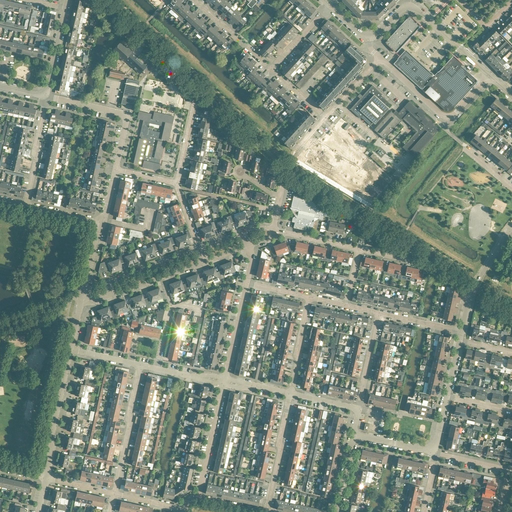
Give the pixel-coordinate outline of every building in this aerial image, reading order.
[(172,0),(168,5),(172,9),(179,0),(172,0)] [(182,0),(179,0),(173,7),(171,9),(175,13),(182,4),(181,3),(183,0),(182,0)] [(216,0),(213,4),(215,6),(213,8),(215,10),(223,0),(216,0)] [(226,0),(223,0),(215,10),(217,11),(219,9),(221,10),(229,2),(226,0)] [(251,8),(255,4),(257,2),(255,0),(251,0),(251,1),(249,2),(247,5),(251,8)] [(305,2),(304,0),(298,6),(302,10),(308,3),(306,1),(305,2)] [(350,0),(344,6),(346,7),(347,6),(349,8),(356,2),(358,0),(357,0),(350,0)] [(358,7),(360,6),(359,5),(360,4),(360,3),(358,0),(356,2),(349,8),(352,11),(351,12),(352,13),(358,7)] [(384,0),(382,2),(389,9),(391,6),(392,7),(394,6),(387,0),(384,0)] [(182,4),(175,13),(179,16),(188,5),(190,3),(189,2),(187,4),(184,6),(182,4)] [(223,12),(221,15),(223,16),(232,6),(233,5),(229,2),(221,10),(223,12)] [(380,8),(386,13),(387,12),(386,11),(389,9),(382,2),(378,6),(380,8)] [(302,10),(306,13),(311,7),(309,5),(310,4),(308,3),(302,10)] [(260,9),(255,4),(251,8),(257,14),(261,10),(260,9)] [(24,26),(22,26),(21,28),(27,29),(32,6),(27,5),(25,14),(24,17),(24,18),(26,19),(24,26)] [(182,20),(184,17),(190,11),(188,10),(190,7),(188,5),(179,16),(182,20)] [(360,19),(362,12),(364,9),(360,5),(360,6),(358,7),(352,13),(353,15),(354,13),(360,19)] [(227,16),(229,17),(236,10),(232,6),(223,16),(225,18),(227,16)] [(313,9),(311,7),(306,13),(312,19),(315,15),(313,13),(316,10),(314,8),(313,9)] [(380,8),(375,12),(378,19),(384,14),(385,15),(386,13),(380,8)] [(231,19),(228,22),(230,23),(239,14),(241,12),(237,9),(236,10),(229,17),(231,19)] [(43,18),(54,20),(56,12),(50,11),(50,14),(44,12),(43,17),(43,18)] [(185,18),(188,21),(196,12),(194,11),(192,13),(190,11),(184,17),(185,18)] [(190,27),(192,24),(198,18),(196,17),(198,14),(196,12),(188,21),(186,23),(190,27)] [(367,20),(369,20),(369,12),(362,12),(360,19),(367,19),(367,20)] [(369,12),(369,20),(371,20),(371,19),(378,19),(375,12),(369,12)] [(239,14),(230,23),(232,25),(234,22),(236,24),(243,17),(239,14)] [(409,16),(405,20),(415,29),(415,28),(418,25),(419,24),(417,23),(409,16)] [(238,26),(236,28),(238,30),(247,21),(247,20),(247,19),(245,17),(244,17),(243,18),(243,17),(236,24),(238,26)] [(192,24),(196,28),(204,19),(202,18),(199,20),(198,18),(192,24)] [(197,34),(200,31),(205,25),(203,23),(205,21),(204,19),(196,28),(193,31),(197,34)] [(414,29),(415,29),(405,20),(402,24),(411,33),(411,32),(414,29)] [(322,22),(319,26),(322,28),(321,30),(321,31),(321,32),(323,33),(322,33),(323,34),(331,25),(329,23),(330,22),(328,21),(324,24),(322,22)] [(505,21),(501,25),(507,31),(511,27),(505,21)] [(53,26),(41,23),(40,23),(39,28),(41,28),(52,31),(53,26)] [(290,24),(286,28),(292,33),(294,31),(296,34),(298,32),(290,24)] [(411,33),(402,24),(398,28),(407,37),(408,36),(407,36),(410,33),(411,33)] [(201,38),(203,35),(211,26),(209,25),(207,27),(205,25),(200,31),(197,34),(201,38)] [(213,28),(211,26),(203,35),(205,37),(208,34),(209,36),(217,27),(215,25),(213,28)] [(333,27),(331,25),(323,34),(327,37),(335,28),(334,26),(333,27)] [(502,36),(507,31),(501,25),(496,30),(502,36)] [(290,35),(292,33),(286,28),(284,26),(281,28),(284,30),(283,32),(291,39),(293,38),(290,35)] [(211,42),(213,39),(219,33),(217,31),(219,29),(217,27),(209,36),(207,39),(211,42)] [(331,40),(333,38),(338,32),(336,30),(337,29),(335,28),(327,37),(331,40)] [(398,28),(395,32),(404,41),(404,40),(407,37),(398,28)] [(496,39),(500,35),(493,29),(489,33),(496,39)] [(221,35),(219,33),(213,39),(217,43),(225,34),(223,32),(221,35)] [(283,32),(279,35),(285,41),(287,39),(289,41),(291,39),(283,32)] [(338,32),(333,38),(331,40),(335,44),(335,43),(343,34),(341,33),(340,34),(338,32)] [(403,41),(404,41),(395,32),(391,36),(400,45),(401,44),(400,44),(403,41)] [(283,43),(285,41),(279,35),(277,33),(274,37),(276,39),(284,47),(286,45),(283,43)] [(485,36),(492,43),(494,45),(498,42),(496,39),(489,33),(485,36)] [(217,43),(221,46),(226,40),(224,38),(227,36),(225,34),(217,43)] [(339,46),(340,45),(346,39),(344,37),(345,36),(343,34),(335,43),(339,46)] [(483,39),(482,40),(488,47),(492,43),(485,36),(484,35),(482,37),(483,39)] [(386,43),(394,51),(395,50),(399,45),(400,45),(391,36),(386,42),(385,42),(386,43)] [(68,37),(66,45),(77,47),(79,39),(68,37)] [(272,38),(270,41),(278,48),(280,46),(283,49),(284,47),(276,39),(274,41),(272,38)] [(228,42),(226,40),(221,46),(225,50),(226,48),(229,45),(230,44),(232,41),(230,39),(228,42)] [(340,45),(339,46),(343,50),(351,42),(349,40),(348,41),(346,39),(340,45)] [(478,41),(476,43),(484,51),(484,50),(488,47),(482,40),(480,42),(478,41)] [(121,41),(112,51),(124,62),(125,60),(126,59),(135,67),(134,68),(136,70),(137,69),(141,72),(141,73),(142,72),(145,74),(150,56),(141,53),(137,58),(132,53),(133,52),(132,52),(121,42),(121,41)] [(277,50),(278,48),(270,41),(266,44),(272,50),(274,48),(277,50)] [(303,43),(312,51),(315,47),(309,42),(307,44),(305,42),(303,43)] [(308,55),(312,51),(303,43),(301,45),(304,48),(302,49),(308,55)] [(484,50),(484,51),(476,43),(472,47),(481,56),(484,59),(487,56),(485,54),(483,52),(484,50)] [(266,44),(263,48),(271,56),(273,54),(271,52),(272,50),(266,44)] [(351,44),(345,51),(352,58),(359,50),(352,44),(351,45),(351,44)] [(40,45),(39,48),(37,57),(43,58),(44,51),(47,52),(48,47),(40,45)] [(66,45),(64,53),(72,55),(76,56),(77,51),(76,51),(77,47),(66,45)] [(270,58),(271,56),(263,48),(261,50),(259,47),(257,50),(265,58),(267,55),(270,58)] [(298,49),(296,51),(307,60),(310,57),(308,55),(302,49),(300,51),(298,49)] [(359,50),(352,58),(356,61),(366,61),(366,59),(365,58),(366,57),(359,50)] [(297,55),(295,57),(303,64),(307,60),(296,51),(295,53),(297,55)] [(393,64),(394,64),(397,68),(409,55),(408,55),(408,56),(405,53),(405,52),(404,52),(403,53),(393,64)] [(239,63),(236,65),(240,69),(241,68),(243,66),(248,60),(246,58),(249,56),(247,54),(244,57),(241,54),(240,57),(237,61),(239,63)] [(489,64),(495,58),(491,54),(485,60),(489,64)] [(409,55),(397,68),(414,82),(425,70),(424,70),(421,67),(420,66),(417,64),(417,63),(416,63),(413,60),(412,59),(409,56),(409,55)] [(493,68),(501,59),(498,55),(495,58),(489,64),(493,68)] [(289,58),(300,68),(303,64),(295,57),(294,59),(291,57),(289,58)] [(452,78),(462,67),(463,65),(458,60),(456,59),(456,58),(455,57),(454,58),(452,61),(451,61),(450,62),(451,62),(448,65),(447,66),(444,69),(443,70),(444,71),(452,78)] [(288,65),(294,70),(296,72),(300,68),(289,58),(288,60),(290,63),(288,65)] [(504,65),(507,63),(502,58),(501,59),(493,68),(496,72),(504,64),(504,65)] [(248,60),(243,66),(241,68),(245,72),(254,61),(252,59),(250,62),(248,60)] [(246,74),(248,76),(256,67),(254,65),(256,63),(254,61),(245,72),(246,73),(246,74)] [(356,61),(350,69),(357,75),(364,68),(362,67),(366,63),(366,61),(356,61)] [(504,64),(496,72),(500,76),(508,68),(508,69),(510,67),(507,63),(504,65),(504,64)] [(284,64),(282,66),(291,74),(294,70),(288,65),(287,66),(284,64)] [(283,70),(281,72),(290,80),(294,76),(291,74),(282,66),(281,68),(283,70)] [(250,81),(252,79),(257,73),(255,71),(258,69),(256,67),(248,76),(246,77),(250,81)] [(470,74),(462,67),(452,78),(444,71),(425,92),(445,111),(451,110),(455,106),(473,87),(478,81),(470,74)] [(508,68),(500,76),(506,82),(507,81),(511,77),(509,75),(511,72),(511,69),(510,67),(508,69),(508,68)] [(350,69),(343,76),(351,82),(357,75),(350,69)] [(414,82),(418,86),(429,74),(428,73),(428,74),(425,71),(425,70),(414,82)] [(252,79),(255,82),(263,74),(261,72),(259,75),(257,73),(252,79)] [(265,76),(263,74),(255,82),(259,86),(265,80),(263,78),(265,76)] [(340,79),(337,83),(344,90),(351,82),(343,76),(341,74),(338,78),(340,79)] [(429,74),(418,86),(422,90),(431,79),(431,80),(433,78),(432,77),(429,74)] [(130,105),(131,105),(132,105),(132,104),(134,105),(134,107),(139,86),(140,87),(139,86),(140,82),(127,79),(126,83),(125,83),(125,84),(126,83),(121,104),(124,104),(125,104),(126,105),(127,105),(128,105),(129,105),(130,105)] [(259,86),(263,89),(271,81),(269,79),(267,82),(265,80),(259,86)] [(263,89),(265,91),(267,93),(269,90),(277,82),(275,80),(273,83),(271,81),(263,89)] [(269,90),(267,93),(271,96),(273,94),(278,88),(277,86),(279,83),(277,82),(269,90)] [(328,88),(330,90),(338,97),(344,90),(337,83),(334,86),(332,85),(328,88)] [(65,86),(57,84),(55,93),(67,96),(68,92),(66,90),(64,90),(65,86)] [(360,99),(350,109),(360,118),(361,117),(370,125),(373,122),(375,124),(389,108),(387,107),(390,104),(381,95),(382,94),(372,85),(362,96),(361,94),(358,97),(360,99)] [(275,99),(277,97),(284,89),(283,87),(280,89),(278,88),(273,94),(271,96),(275,99)] [(279,103),(280,101),(286,95),(284,93),(286,90),(284,89),(277,97),(275,99),(279,103)] [(330,90),(324,97),(331,104),(338,97),(330,90)] [(288,96),(286,95),(280,101),(284,104),(292,96),(290,94),(288,96)] [(284,104),(288,108),(293,101),(292,100),(294,97),(292,96),(284,104)] [(325,110),(331,104),(324,97),(321,100),(319,99),(315,102),(324,110),(325,110)] [(5,103),(2,114),(8,115),(8,112),(11,100),(9,99),(8,103),(5,103)] [(490,106),(495,109),(500,103),(496,99),(490,106)] [(295,103),(293,101),(288,108),(292,111),(299,104),(300,103),(298,101),(295,103)] [(384,139),(403,119),(417,131),(402,147),(413,156),(415,154),(417,156),(434,137),(433,136),(439,129),(435,125),(434,124),(423,115),(425,113),(426,112),(419,107),(418,108),(409,101),(398,113),(396,111),(394,113),(391,111),(374,130),(384,139)] [(505,106),(500,103),(495,109),(499,113),(505,106)] [(201,113),(201,115),(211,117),(212,112),(209,111),(209,109),(204,104),(202,110),(204,110),(203,113),(201,113)] [(34,105),(32,105),(29,117),(35,118),(35,115),(38,116),(39,111),(33,109),(34,105)] [(505,106),(499,113),(503,117),(509,110),(505,106)] [(50,122),(55,123),(58,110),(56,110),(55,114),(49,113),(47,118),(50,118),(50,119),(50,122)] [(511,115),(511,112),(509,110),(503,117),(508,120),(511,115)] [(165,142),(164,142),(164,140),(168,141),(172,124),(173,124),(174,117),(154,112),(153,116),(151,116),(151,114),(139,111),(137,119),(143,120),(140,136),(142,137),(142,139),(139,138),(133,163),(141,165),(141,163),(143,164),(142,167),(159,171),(161,164),(159,164),(160,159),(161,159),(165,142)] [(60,124),(66,125),(68,113),(66,112),(65,117),(62,116),(60,124)] [(315,118),(309,113),(302,120),(310,127),(317,120),(315,118)] [(299,124),(296,127),(303,134),(310,127),(302,120),(301,119),(297,122),(299,124)] [(103,121),(101,126),(114,129),(114,126),(110,125),(111,122),(103,121)] [(109,130),(113,131),(114,129),(101,126),(98,125),(97,127),(98,128),(101,129),(100,131),(108,133),(109,130)] [(209,128),(199,126),(198,128),(200,128),(199,131),(207,133),(212,135),(213,130),(209,128)] [(288,133),(289,135),(297,142),(303,134),(296,127),(293,131),(291,129),(288,133)] [(108,133),(100,131),(98,131),(96,136),(111,139),(112,137),(108,136),(108,133)] [(47,134),(45,133),(44,136),(51,137),(50,140),(59,142),(62,143),(63,137),(52,135),(47,134)] [(290,149),(297,142),(289,135),(283,142),(290,149)] [(470,141),(475,145),(480,138),(476,135),(470,141)] [(483,141),(480,138),(475,145),(479,149),(485,142),(487,140),(485,138),(483,141)] [(45,142),(44,144),(58,148),(61,148),(63,143),(62,143),(59,142),(50,140),(49,143),(45,142)] [(92,146),(96,147),(108,150),(108,147),(104,146),(105,143),(106,144),(94,141),(93,141),(92,146)] [(484,153),(484,152),(490,145),(489,146),(485,142),(479,149),(484,153)] [(48,151),(57,153),(58,148),(44,144),(43,147),(48,148),(48,151)] [(494,149),(490,145),(484,152),(489,155),(494,149)] [(10,153),(13,154),(22,156),(23,153),(25,154),(25,151),(14,149),(11,148),(10,153)] [(237,149),(236,149),(236,151),(235,158),(236,159),(238,160),(238,159),(242,160),(244,150),(237,148),(237,149)] [(325,148),(317,169),(377,206),(393,180),(371,160),(364,172),(325,148)] [(489,155),(493,159),(499,152),(494,149),(489,155)] [(92,151),(90,157),(93,157),(106,160),(106,158),(102,157),(103,154),(94,152),(92,151)] [(503,156),(499,152),(493,159),(498,163),(503,156)] [(370,157),(375,162),(378,158),(373,153),(370,157)] [(45,161),(54,163),(56,158),(42,155),(41,157),(46,158),(45,161)] [(498,163),(502,166),(508,160),(503,156),(498,163)] [(251,170),(250,171),(254,172),(254,173),(256,173),(256,172),(257,173),(259,163),(255,162),(256,159),(253,159),(251,168),(250,168),(250,170),(251,170)] [(506,170),(511,163),(508,160),(502,166),(506,170)] [(192,163),(191,166),(203,169),(204,164),(191,161),(190,163),(192,163)] [(220,166),(219,170),(223,171),(222,172),(229,173),(231,166),(232,167),(232,164),(231,164),(232,163),(228,162),(228,161),(226,161),(226,162),(225,161),(223,167),(220,166)] [(99,167),(100,164),(92,163),(91,168),(103,171),(104,168),(99,167)] [(9,170),(20,172),(21,170),(19,169),(19,167),(10,164),(9,170)] [(44,169),(43,172),(52,174),(53,169),(39,165),(39,168),(44,169)] [(269,168),(263,167),(260,176),(267,177),(269,168)] [(189,174),(189,177),(197,179),(200,180),(201,174),(188,171),(188,174),(189,174)] [(97,178),(98,175),(86,172),(85,178),(101,181),(102,181),(102,179),(101,179),(97,178)] [(272,174),(269,174),(266,186),(270,187),(270,188),(272,188),(272,187),(273,188),(275,181),(276,181),(276,179),(275,178),(276,177),(271,176),(272,174)] [(121,180),(120,186),(131,189),(132,186),(130,186),(130,183),(133,183),(134,179),(125,177),(125,181),(121,180)] [(240,193),(241,187),(238,187),(238,189),(235,188),(237,182),(233,181),(233,180),(231,180),(231,181),(230,180),(228,187),(227,189),(228,189),(228,190),(234,192),(237,192),(237,193),(240,193)] [(186,188),(197,190),(198,185),(196,184),(186,182),(185,184),(187,184),(186,188)] [(83,188),(85,189),(98,192),(99,189),(95,188),(95,185),(84,183),(83,188)] [(17,185),(14,194),(17,195),(17,197),(23,198),(24,193),(21,192),(21,191),(22,186),(17,185)] [(173,190),(168,188),(166,197),(165,201),(170,202),(170,200),(173,201),(174,199),(178,200),(176,195),(175,195),(172,194),(173,190)] [(41,200),(43,191),(38,190),(37,195),(36,195),(33,194),(31,200),(38,202),(38,200),(41,200)] [(54,193),(52,203),(54,203),(54,205),(60,207),(62,196),(59,195),(59,194),(59,192),(54,191),(54,193)] [(66,208),(70,209),(71,207),(74,208),(76,198),(70,197),(71,193),(69,192),(66,208)] [(118,192),(117,198),(126,200),(129,201),(129,198),(127,197),(128,194),(118,192)] [(257,193),(253,192),(251,199),(252,199),(255,200),(265,202),(266,201),(267,199),(266,199),(267,195),(266,195),(266,194),(264,194),(263,194),(257,193)] [(188,200),(190,205),(198,202),(197,197),(198,196),(197,193),(195,193),(189,195),(191,199),(188,200)] [(298,210),(302,196),(294,194),(291,209),(298,210)] [(302,196),(298,210),(306,212),(309,201),(309,198),(302,196)] [(190,205),(192,210),(203,206),(201,201),(198,202),(190,205)] [(215,208),(212,207),(212,208),(214,213),(219,211),(219,209),(220,203),(220,201),(217,201),(215,208)] [(317,203),(309,201),(306,212),(315,214),(317,206),(318,202),(317,202),(317,203)] [(168,213),(171,212),(179,209),(177,204),(166,208),(168,213)] [(203,206),(192,210),(194,215),(205,210),(206,210),(204,205),(203,206)] [(317,206),(315,214),(314,218),(317,219),(323,220),(324,216),(328,217),(330,209),(317,206)] [(181,214),(179,209),(171,212),(168,213),(170,218),(173,217),(181,214)] [(122,221),(124,212),(114,210),(113,216),(117,216),(116,220),(122,221)] [(194,215),(195,219),(207,215),(205,210),(194,215)] [(298,210),(297,213),(296,216),(305,218),(315,220),(317,219),(314,218),(315,214),(306,212),(298,210)] [(245,211),(239,213),(240,215),(244,224),(249,222),(248,217),(251,216),(252,211),(248,211),(245,211)] [(234,217),(234,214),(231,215),(233,223),(236,222),(238,226),(244,224),(240,215),(234,217)] [(222,218),(223,221),(227,230),(232,228),(231,224),(233,223),(231,215),(222,218)] [(302,230),(305,218),(296,216),(295,216),(292,218),(293,218),(292,222),(295,222),(293,228),(302,230)] [(185,223),(183,218),(174,222),(175,224),(172,225),(173,228),(185,223)] [(315,220),(305,218),(302,230),(312,232),(315,220)] [(204,239),(210,237),(206,227),(202,228),(200,221),(195,223),(200,235),(202,234),(204,239)] [(221,233),(227,230),(223,221),(217,223),(217,221),(214,222),(216,229),(219,228),(221,233)] [(338,223),(328,221),(325,231),(333,233),(334,232),(343,234),(345,226),(345,225),(341,224),(338,223)] [(212,225),(206,227),(210,237),(215,234),(214,230),(216,229),(214,222),(211,223),(212,225)] [(110,231),(119,233),(120,227),(111,225),(110,231)] [(191,238),(188,229),(185,230),(187,234),(181,236),(185,246),(190,244),(189,239),(191,238)] [(180,234),(172,237),(174,244),(177,243),(179,248),(185,246),(181,236),(180,234)] [(115,249),(118,239),(108,237),(107,243),(110,244),(109,251),(115,249)] [(167,241),(164,242),(168,252),(173,250),(172,245),(174,244),(172,237),(166,239),(167,241)] [(168,252),(164,242),(163,240),(155,243),(158,250),(160,249),(162,254),(168,252)] [(294,251),(300,252),(302,243),(299,242),(299,241),(295,240),(294,243),(296,244),(296,245),(291,244),(292,252),(294,252),(294,251)] [(285,242),(279,244),(283,253),(288,251),(289,253),(292,252),(291,244),(287,246),(285,242)] [(147,246),(147,249),(151,258),(157,256),(155,251),(158,250),(155,243),(147,246)] [(300,252),(309,254),(311,249),(308,248),(308,244),(302,243),(300,252)] [(274,256),(283,253),(279,244),(274,246),(275,250),(271,251),(273,255),(274,256)] [(145,260),(151,258),(147,249),(147,246),(145,246),(143,246),(143,248),(138,249),(141,257),(143,256),(145,260)] [(309,254),(318,256),(320,247),(314,246),(313,249),(311,249),(309,254)] [(318,256),(327,258),(328,253),(326,252),(326,248),(320,247),(318,256)] [(136,253),(130,255),(134,264),(140,262),(138,258),(141,257),(138,249),(135,250),(136,253)] [(327,258),(326,262),(329,262),(331,261),(331,259),(336,260),(338,251),(332,250),(331,253),(328,253),(327,258)] [(262,253),(259,264),(268,266),(270,257),(268,256),(268,255),(263,252),(262,253)] [(350,254),(344,252),(342,262),(351,264),(353,258),(349,257),(350,254)] [(128,267),(134,264),(130,255),(125,257),(124,255),(121,256),(124,263),(127,262),(128,267)] [(118,257),(119,259),(114,261),(117,271),(123,269),(121,264),(124,263),(121,256),(118,257)] [(369,268),(371,259),(365,257),(365,259),(361,258),(360,266),(369,268)] [(111,273),(117,271),(114,261),(113,259),(100,263),(98,272),(99,273),(110,269),(111,273)] [(383,261),(377,260),(375,269),(384,271),(385,265),(382,265),(383,261)] [(232,262),(226,264),(229,273),(230,276),(236,274),(238,273),(240,266),(236,265),(233,266),(232,262)] [(385,265),(384,271),(383,273),(387,274),(387,275),(391,276),(392,276),(393,273),(395,264),(389,263),(388,266),(385,265)] [(222,270),(219,271),(222,279),(225,278),(224,275),(229,273),(226,264),(220,266),(222,270)] [(396,274),(402,275),(403,270),(400,269),(401,265),(395,264),(393,273),(392,276),(392,277),(395,278),(396,274)] [(410,281),(411,277),(413,268),(407,267),(406,270),(403,270),(402,275),(407,277),(407,279),(407,280),(410,281)] [(222,279),(219,271),(216,272),(215,268),(209,270),(213,279),(216,278),(217,280),(218,280),(222,279)] [(411,277),(410,281),(421,283),(423,274),(418,273),(419,269),(413,268),(411,277)] [(205,277),(202,278),(205,285),(208,284),(207,282),(213,279),(209,270),(203,272),(205,277)] [(259,280),(265,282),(267,272),(258,270),(256,276),(260,277),(259,280)] [(205,285),(202,278),(200,279),(198,274),(192,276),(197,288),(205,285)] [(197,290),(197,288),(192,276),(186,278),(188,283),(185,284),(188,291),(189,293),(197,290)] [(181,280),(175,282),(179,292),(184,290),(185,292),(188,291),(185,284),(183,285),(181,280)] [(168,290),(171,297),(174,296),(173,294),(179,292),(175,282),(169,284),(171,289),(168,290)] [(451,282),(451,283),(449,283),(448,283),(447,286),(446,287),(445,291),(449,292),(457,294),(458,292),(459,292),(460,289),(459,289),(459,287),(459,286),(451,282)] [(340,286),(337,285),(335,295),(340,296),(339,299),(343,299),(345,293),(341,292),(343,286),(340,286)] [(223,287),(221,297),(230,299),(232,293),(228,292),(229,288),(223,287)] [(166,299),(164,292),(161,293),(159,288),(153,290),(157,300),(163,298),(164,300),(166,299)] [(149,297),(147,298),(149,305),(154,304),(154,305),(158,303),(157,300),(153,290),(148,292),(149,297)] [(356,300),(361,301),(363,291),(361,290),(358,290),(357,295),(353,295),(352,301),(356,302),(356,300)] [(149,305),(147,298),(144,299),(142,294),(137,296),(140,306),(146,304),(147,309),(150,308),(149,305)] [(133,303),(130,304),(133,311),(135,310),(135,308),(140,306),(137,296),(131,299),(133,303)] [(395,298),(393,308),(398,309),(400,301),(401,298),(395,297),(395,298)] [(286,313),(287,309),(289,301),(283,300),(281,310),(281,312),(286,313)] [(133,311),(130,304),(127,305),(125,301),(120,303),(123,312),(127,311),(128,313),(133,311)] [(116,309),(113,310),(116,318),(120,316),(120,313),(123,312),(120,303),(114,305),(116,309)] [(220,303),(218,312),(223,313),(224,310),(228,311),(229,305),(220,303)] [(445,308),(457,311),(458,308),(454,307),(455,305),(446,303),(445,308)] [(314,311),(314,312),(313,319),(318,320),(319,318),(318,318),(321,308),(316,307),(316,306),(312,305),(310,310),(314,311)] [(109,307),(103,309),(106,318),(112,316),(113,319),(116,318),(113,310),(110,311),(109,307)] [(178,313),(177,318),(185,320),(187,315),(186,315),(182,314),(182,313),(183,309),(181,308),(179,309),(178,313)] [(99,316),(93,318),(92,322),(100,324),(102,323),(101,321),(106,318),(103,309),(97,311),(99,316)] [(449,323),(452,323),(454,318),(452,318),(453,315),(444,313),(443,319),(450,320),(449,323)] [(131,327),(137,328),(139,318),(132,320),(132,321),(132,323),(131,327)] [(368,319),(363,318),(361,328),(364,328),(364,327),(366,327),(367,324),(367,323),(371,324),(373,318),(368,318),(368,319)] [(139,321),(137,328),(140,329),(139,334),(144,335),(146,326),(147,323),(144,323),(139,321)] [(87,331),(97,333),(98,328),(99,328),(100,324),(92,322),(91,325),(89,325),(88,328),(87,331)] [(471,324),(470,328),(470,332),(472,332),(471,337),(473,338),(477,339),(479,328),(480,326),(471,324)] [(480,326),(479,328),(477,339),(480,340),(480,339),(482,340),(484,335),(486,335),(488,328),(485,327),(480,326)] [(121,335),(123,335),(132,337),(133,332),(130,332),(130,330),(129,329),(129,328),(125,327),(124,330),(121,330),(120,335),(121,335)] [(319,333),(320,329),(312,327),(310,333),(321,335),(322,335),(322,333),(319,333)] [(405,341),(406,336),(409,337),(411,329),(409,328),(405,327),(403,337),(402,340),(405,341)] [(486,335),(489,336),(488,341),(490,341),(490,342),(493,343),(496,333),(496,330),(488,328),(486,335)] [(86,337),(95,339),(97,333),(87,331),(86,337)] [(502,331),(501,333),(501,334),(496,333),(493,343),(497,344),(497,343),(499,343),(500,338),(503,339),(505,332),(502,331)] [(506,346),(510,347),(511,337),(511,336),(507,335),(507,332),(505,332),(503,339),(506,340),(505,345),(507,345),(506,346)] [(449,341),(450,336),(447,335),(446,337),(439,335),(435,335),(434,340),(447,343),(447,340),(449,341)] [(86,337),(85,343),(94,345),(95,339),(86,337)] [(250,344),(252,345),(254,345),(255,340),(254,340),(251,339),(243,337),(241,343),(250,344)] [(438,341),(437,346),(449,349),(449,346),(446,345),(447,343),(434,340),(438,341)] [(322,346),(319,346),(307,343),(307,345),(310,346),(309,349),(321,352),(322,346)] [(379,343),(379,344),(382,345),(381,349),(393,351),(394,346),(382,343),(380,343),(379,343)] [(206,351),(209,352),(218,354),(219,349),(211,347),(207,346),(206,351)] [(240,348),(239,353),(248,355),(251,356),(252,351),(251,350),(249,350),(240,348)] [(470,362),(478,364),(480,353),(475,351),(474,357),(471,357),(470,359),(470,362)] [(172,359),(171,362),(178,364),(178,361),(176,360),(178,355),(169,353),(168,358),(172,359)] [(378,359),(387,361),(391,362),(392,357),(391,356),(388,356),(377,353),(376,355),(379,356),(378,359)] [(480,353),(478,364),(482,365),(482,367),(486,368),(487,360),(484,360),(486,355),(486,354),(480,353)] [(485,369),(485,370),(488,371),(489,368),(489,366),(495,367),(497,356),(491,355),(491,356),(490,361),(487,360),(486,368),(485,369)] [(495,367),(494,368),(501,369),(500,372),(502,372),(504,364),(501,363),(502,359),(502,357),(497,356),(495,367)] [(272,363),(276,364),(287,366),(287,364),(284,364),(285,360),(277,358),(273,358),(272,363)] [(375,362),(374,364),(386,366),(389,367),(390,367),(391,362),(387,361),(378,359),(378,363),(375,362)] [(507,365),(504,364),(502,372),(504,373),(505,370),(511,372),(511,365),(511,359),(508,359),(507,365)] [(81,366),(80,372),(89,374),(90,370),(92,371),(95,369),(95,366),(97,365),(98,362),(90,360),(89,364),(89,367),(81,366)] [(377,366),(376,370),(388,372),(389,367),(386,366),(374,364),(374,365),(377,366)] [(117,375),(118,376),(127,378),(129,369),(130,369),(117,366),(116,370),(118,370),(117,375)] [(355,376),(356,371),(347,369),(344,368),(343,373),(355,376)] [(86,379),(85,382),(91,383),(92,380),(88,380),(89,374),(80,372),(79,378),(86,379)] [(148,374),(146,382),(156,384),(157,385),(159,379),(159,376),(148,373),(148,374)] [(270,382),(282,385),(283,382),(284,377),(272,374),(270,382)] [(385,383),(387,378),(372,374),(371,376),(374,377),(374,380),(385,383)] [(304,387),(303,390),(309,391),(311,383),(302,381),(301,386),(304,387)] [(76,385),(75,388),(76,389),(88,392),(89,392),(91,387),(95,387),(95,384),(91,383),(85,382),(85,385),(77,383),(77,385),(76,385)] [(464,395),(466,387),(466,384),(458,382),(457,388),(460,389),(459,394),(464,395)] [(473,392),(475,383),(474,382),(473,386),(466,384),(466,387),(464,395),(469,396),(470,391),(473,392)] [(480,398),(482,391),(483,388),(476,386),(477,383),(475,383),(473,392),(476,392),(475,397),(480,398)] [(482,391),(480,398),(485,400),(485,399),(486,395),(489,396),(491,385),(489,385),(488,389),(483,388),(482,391)] [(496,402),(498,395),(499,390),(496,389),(496,391),(492,390),(493,385),(491,385),(489,396),(492,396),(491,401),(496,402)] [(350,390),(348,399),(351,399),(351,401),(353,401),(355,396),(358,397),(360,388),(356,388),(356,387),(353,387),(351,386),(350,390)] [(87,398),(88,392),(76,389),(75,395),(82,397),(81,400),(87,401),(88,398),(87,398)] [(196,390),(195,395),(196,395),(199,395),(198,396),(200,397),(209,399),(209,396),(208,396),(208,393),(200,391),(196,390)] [(367,390),(365,401),(368,401),(367,404),(370,405),(370,404),(373,404),(375,395),(370,394),(370,391),(367,390)] [(502,390),(499,390),(498,395),(496,402),(501,403),(502,399),(505,399),(506,398),(506,393),(501,392),(502,390)] [(230,392),(229,397),(238,399),(240,400),(241,398),(243,393),(239,392),(239,394),(230,392)] [(141,404),(151,406),(154,407),(155,401),(152,401),(143,398),(141,404)] [(265,407),(277,409),(278,404),(278,401),(267,398),(265,407)] [(391,399),(388,409),(391,410),(391,408),(394,409),(395,403),(398,404),(398,401),(391,399)] [(411,414),(414,415),(416,405),(411,404),(411,403),(410,400),(407,399),(405,411),(409,412),(411,413),(411,414)] [(72,407),(81,409),(84,410),(86,404),(87,404),(87,401),(81,400),(81,403),(73,401),(72,407)] [(427,405),(424,417),(427,418),(427,416),(430,417),(430,416),(432,416),(433,417),(436,404),(432,403),(432,405),(432,406),(427,405)] [(153,412),(154,407),(151,406),(141,404),(140,409),(153,412)] [(297,408),(296,414),(307,416),(308,411),(305,410),(306,407),(298,405),(298,408),(297,408)] [(453,406),(453,408),(451,416),(455,417),(455,418),(459,419),(459,415),(462,406),(459,405),(459,407),(456,407),(453,406)] [(462,419),(467,420),(469,411),(466,411),(466,409),(463,408),(464,406),(462,406),(459,415),(462,416),(462,419)] [(78,414),(77,417),(83,419),(89,420),(89,417),(84,416),(85,410),(84,410),(81,409),(72,407),(71,413),(78,414)] [(140,409),(139,415),(151,418),(153,412),(140,409)] [(475,422),(478,409),(475,409),(475,411),(472,410),(471,412),(469,411),(467,420),(475,422)] [(483,424),(485,415),(482,414),(482,413),(479,412),(480,410),(478,409),(475,422),(483,424)] [(492,423),(494,413),(491,412),(491,414),(488,414),(488,416),(485,415),(483,424),(488,425),(489,422),(492,423)] [(337,416),(338,414),(335,413),(333,421),(343,423),(344,420),(342,420),(343,417),(337,416)] [(494,426),(499,427),(501,420),(501,419),(498,418),(499,416),(496,415),(496,413),(494,413),(492,423),(494,423),(494,426)] [(142,416),(141,421),(150,423),(151,418),(139,415),(142,416)] [(70,419),(68,424),(77,426),(78,423),(81,424),(82,423),(83,419),(77,417),(77,420),(70,419)] [(499,427),(498,429),(504,430),(504,427),(507,428),(509,418),(507,417),(507,420),(504,419),(503,421),(501,420),(499,427)] [(108,419),(107,425),(119,428),(120,422),(118,421),(111,420),(108,419)] [(150,423),(141,421),(139,426),(149,429),(152,429),(153,424),(150,423)] [(73,435),(83,437),(83,434),(80,433),(81,427),(77,426),(68,424),(67,430),(74,432),(73,435)] [(106,430),(109,431),(118,433),(119,428),(107,425),(106,430)] [(327,431),(328,431),(341,434),(341,431),(340,431),(341,428),(332,426),(328,425),(327,431)] [(468,446),(470,447),(469,452),(475,454),(477,444),(478,440),(472,439),(474,433),(471,432),(470,436),(469,439),(469,441),(468,446)] [(221,440),(229,442),(233,443),(234,437),(231,436),(222,434),(221,440)] [(83,437),(73,435),(73,438),(66,436),(65,437),(64,437),(63,441),(64,441),(64,442),(73,444),(76,445),(77,439),(82,440),(83,437)] [(101,446),(105,447),(114,449),(116,444),(106,442),(102,441),(101,446)] [(446,441),(445,444),(447,444),(446,447),(447,447),(446,450),(453,452),(454,449),(455,449),(455,448),(456,449),(458,447),(459,445),(459,444),(446,441)] [(63,446),(63,448),(70,449),(69,452),(75,454),(76,449),(76,448),(73,447),(73,444),(64,442),(64,443),(63,443),(62,446),(63,446)] [(497,448),(494,448),(492,457),(498,459),(499,451),(502,452),(503,446),(504,443),(501,442),(500,446),(498,446),(497,448)] [(486,456),(492,457),(494,448),(491,447),(491,444),(488,444),(486,456)] [(506,446),(503,446),(502,452),(505,452),(503,460),(509,461),(511,452),(505,450),(506,446)] [(359,449),(359,451),(357,458),(366,460),(368,450),(365,449),(365,450),(362,450),(359,449)] [(78,454),(75,454),(69,452),(69,455),(62,454),(61,455),(60,455),(59,458),(60,459),(70,462),(70,458),(73,459),(75,458),(75,457),(77,457),(78,454)] [(113,455),(104,453),(100,452),(99,458),(112,461),(112,460),(113,455)] [(376,462),(386,464),(388,454),(385,454),(385,455),(384,455),(380,454),(381,453),(378,452),(376,462)] [(394,458),(392,466),(394,466),(402,468),(404,458),(401,457),(401,459),(398,458),(394,458)] [(323,463),(327,464),(337,466),(338,463),(336,463),(337,460),(328,458),(325,458),(323,463)] [(60,459),(59,465),(66,467),(65,472),(71,474),(73,467),(72,465),(69,465),(70,462),(60,459)] [(417,474),(422,475),(423,472),(426,473),(428,463),(422,462),(422,463),(420,463),(417,474)] [(85,471),(82,471),(80,480),(80,481),(80,480),(85,481),(88,468),(86,468),(85,471)] [(98,475),(96,484),(102,485),(104,476),(105,470),(102,471),(99,471),(98,475)] [(255,480),(263,481),(264,478),(264,479),(265,473),(254,471),(253,473),(256,474),(255,480)] [(367,482),(369,477),(354,474),(353,477),(356,477),(356,480),(365,482),(367,482)] [(111,487),(112,483),(114,476),(110,475),(109,477),(104,476),(102,485),(111,487)] [(284,483),(283,486),(291,488),(293,479),(285,477),(283,483),(284,483)] [(126,479),(122,478),(121,484),(125,486),(124,490),(129,491),(131,482),(126,481),(126,479)] [(134,483),(131,482),(129,491),(135,493),(137,483),(138,480),(135,479),(134,483)] [(319,484),(322,485),(332,487),(333,484),(332,484),(332,482),(323,480),(320,479),(319,484)] [(483,484),(486,485),(486,488),(495,490),(497,485),(493,484),(494,481),(493,481),(484,479),(483,484)] [(148,486),(146,495),(151,496),(151,497),(153,490),(157,491),(157,489),(158,484),(154,483),(149,482),(148,486)] [(28,494),(31,495),(33,489),(30,488),(31,484),(25,483),(23,492),(29,493),(28,494)] [(188,490),(189,485),(180,483),(179,488),(177,489),(180,493),(185,489),(188,490)] [(410,490),(422,493),(423,491),(418,490),(419,487),(411,485),(410,490)] [(482,496),(489,498),(490,498),(490,495),(494,496),(495,490),(486,488),(485,492),(483,491),(482,496)] [(66,493),(70,494),(70,491),(61,489),(61,491),(53,490),(52,496),(65,499),(66,493)] [(170,489),(168,498),(174,499),(174,496),(180,493),(177,489),(176,490),(170,489)] [(77,491),(74,505),(80,506),(81,502),(83,493),(77,492),(78,491),(77,491)] [(441,492),(440,497),(453,500),(454,495),(441,492)] [(259,502),(262,503),(263,497),(260,496),(255,495),(253,504),(258,506),(259,502)] [(349,495),(348,498),(352,498),(351,501),(360,503),(361,498),(349,495)] [(65,499),(52,496),(51,502),(58,503),(57,506),(66,508),(66,505),(64,505),(65,499)] [(97,506),(103,507),(102,509),(103,509),(106,510),(108,503),(104,502),(105,498),(99,496),(97,506)] [(409,496),(408,501),(420,504),(420,501),(416,500),(417,497),(409,496)] [(489,501),(490,498),(489,498),(482,496),(480,501),(483,502),(482,505),(491,507),(492,506),(493,506),(494,503),(493,503),(493,502),(489,501)] [(452,505),(453,500),(440,497),(439,500),(441,500),(440,503),(448,504),(452,505)] [(284,502),(279,500),(276,500),(275,506),(278,507),(277,510),(282,511),(284,502)] [(124,511),(127,503),(121,501),(120,506),(116,505),(115,511),(117,511),(124,511)] [(15,511),(17,511),(24,511),(25,508),(21,507),(21,504),(15,503),(14,506),(16,506),(15,511)] [(130,511),(132,504),(127,503),(124,511),(130,511)]
